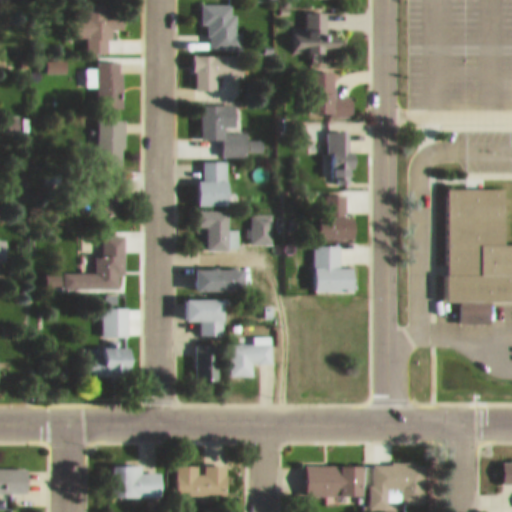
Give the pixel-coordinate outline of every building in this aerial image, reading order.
[(77,27),(86,27),(87,43),(115,42),(114,20),(123,20),(122,1),(107,1),(106,0),(85,0),(86,2),(77,2),(77,27)] [(200,0),(200,15),(207,15),(206,39),(241,40),(241,21),(235,21),(235,5),(231,4),(230,0),(200,0)] [(291,43),(343,42),(343,23),(327,24),(327,2),(306,2),(306,21),(290,21),(291,43)] [(241,45),(193,44),(193,90),(241,90),(241,45)] [(97,94),(121,94),(122,52),(96,51),(96,57),(85,57),(85,77),(97,77),(97,94)] [(334,62),(312,62),(312,105),(353,105),(353,87),(334,87),(334,62)] [(201,128),(222,128),(222,144),(248,144),(248,121),(238,121),(238,95),(201,95),(201,128)] [(98,156),(124,156),(124,109),(98,109),(98,156)] [(295,132),(323,132),(323,110),(295,110),(295,132)] [(347,142),(347,122),(328,122),(328,173),(354,173),(354,141),(347,142)] [(228,195),(228,150),(199,150),(199,195),(228,195)] [(119,207),(119,163),(96,163),(95,207),(119,207)] [(441,181),(499,181),(499,238),(511,238),(511,294),(441,294),(441,181)] [(356,229),(356,206),(344,206),(345,184),(321,184),(320,228),(356,229)] [(228,200),(196,200),(196,221),(205,221),(205,240),(236,240),(236,221),(228,221),(228,200)] [(271,203),(249,203),(249,235),(271,235),(271,203)] [(45,278),(123,278),(123,225),(101,225),(101,244),(94,244),(94,262),(45,262),(45,278)] [(339,235),(313,235),(313,282),(355,282),(355,257),(339,257),(339,235)] [(195,281),(244,281),(244,258),(195,258),(195,281)] [(225,325),(225,289),(185,289),(185,317),(200,317),(200,325),(225,325)] [(101,326),(127,326),(127,296),(101,296),(101,326)] [(272,326),(252,326),(252,333),(229,333),(229,368),(253,368),(253,355),(272,355),(272,326)] [(218,334),(194,334),(194,371),(218,371),(218,334)] [(133,338),(88,337),(88,366),(133,366),(133,338)] [(371,452),(370,493),(425,494),(425,453),(371,452)] [(176,485),(227,485),(227,454),(201,454),(176,454),(176,485)] [(306,455),(306,485),(363,485),(363,454),(306,455)] [(141,462),(141,455),(111,455),(111,488),(162,489),(162,463),(141,462)] [(0,483),(28,484),(29,457),(0,456),(0,483)]
